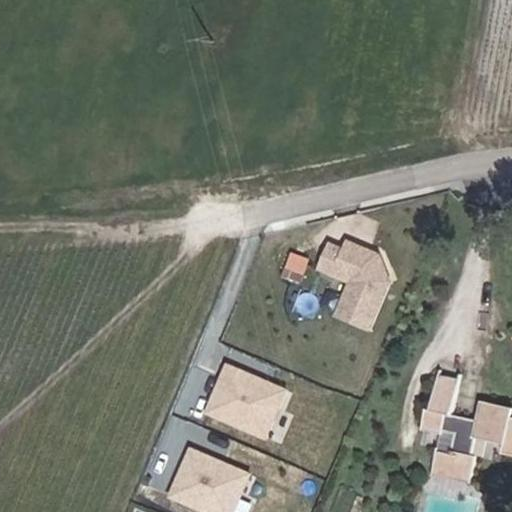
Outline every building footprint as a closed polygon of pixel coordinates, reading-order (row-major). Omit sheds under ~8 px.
[(339,315),(375,330),(403,261),(335,234),(321,269),(352,282),(339,315)] [(290,275),(306,279),(312,256),(296,252),(290,275)] [(272,439),(293,386),(228,360),(207,413),(272,439)] [(511,454),(511,417),(499,415),(501,406),(467,399),(462,419),(438,412),(445,380),(425,375),(417,407),(411,406),(406,428),(426,433),(428,427),(443,430),(438,450),(424,447),(417,470),(456,481),(463,454),(458,453),(462,435),(492,442),(490,449),(511,454)] [(171,496),(207,511),(240,511),(258,472),(194,444),(171,496)]
